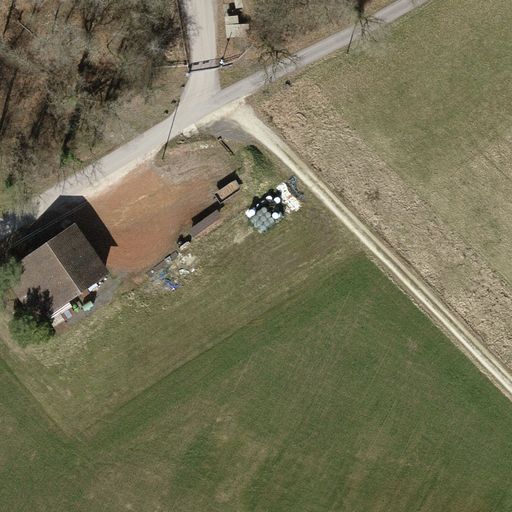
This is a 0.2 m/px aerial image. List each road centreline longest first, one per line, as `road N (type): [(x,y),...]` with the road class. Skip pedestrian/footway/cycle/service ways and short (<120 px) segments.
road 1 (track): [(233,96),(511,383)]
road 2 (track): [(233,96),(0,229)]
road 3 (track): [(233,96),(409,0)]
